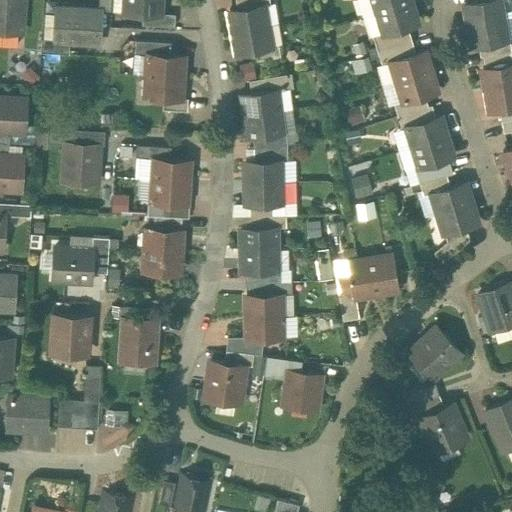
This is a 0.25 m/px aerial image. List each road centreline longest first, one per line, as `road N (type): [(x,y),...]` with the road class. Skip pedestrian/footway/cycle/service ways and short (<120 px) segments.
road 1 (residential): [(203,0),(219,69),(218,207),(201,318),(167,425)]
road 2 (residential): [(322,467),(347,394),(391,329),(511,233)]
road 3 (residential): [(441,0),(442,34),(498,209)]
road 4 (residential): [(322,467),(167,425)]
road 5 (residential): [(125,456),(55,465),(0,455)]
